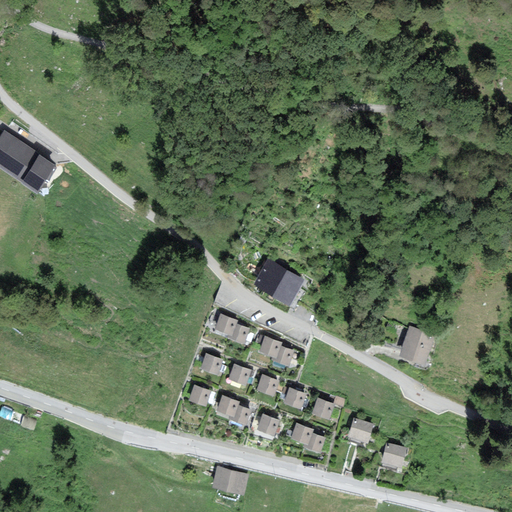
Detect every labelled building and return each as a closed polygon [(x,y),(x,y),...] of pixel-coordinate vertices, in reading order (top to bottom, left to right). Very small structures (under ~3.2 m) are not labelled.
[(56,166),(5,131),(0,138),(0,168),(37,193),(56,166)] [(305,280),(268,259),(253,285),(289,307),(305,280)] [(236,324),(238,321),(220,314),(215,330),(228,335),(232,336),(236,324)] [(249,329),(236,324),(232,336),(228,335),(227,338),(244,344),(249,329)] [(435,335),(409,326),(398,357),(424,366),(435,335)] [(281,345),(282,343),(265,337),(259,353),(272,358),(276,359),(281,345)] [(294,350),(281,345),(276,359),(272,358),(271,361),(288,367),(294,350)] [(223,359),(206,353),(200,370),(217,376),(223,359)] [(251,370),(234,364),(228,381),(245,387),(251,370)] [(279,380),(262,375),(256,391),(274,397),(279,380)] [(211,391),(194,385),(189,401),(206,407),(211,391)] [(306,394),(289,388),(283,404),(301,410),(306,394)] [(238,405),(239,402),(222,396),(217,412),(230,417),(234,418),(238,405)] [(335,396),(333,403),(343,407),(345,399),(335,396)] [(335,404),(317,399),(312,415),(329,420),(335,404)] [(252,410),(238,405),(234,418),(230,417),(229,420),(246,426),(252,410)] [(280,421),(262,415),(257,431),(274,436),(280,421)] [(374,425),(353,418),(347,438),(368,444),(374,425)] [(312,434),(314,430),(296,423),(290,440),(304,445),(308,446),(312,434)] [(325,438),(312,434),(308,446),(304,445),(303,448),(320,454),(325,438)] [(407,449),(386,443),(381,463),(402,468),(407,449)] [(249,474),(217,467),(212,489),(243,496),(249,474)]
